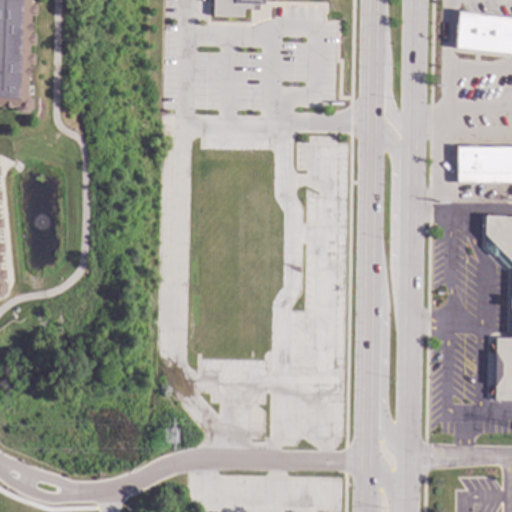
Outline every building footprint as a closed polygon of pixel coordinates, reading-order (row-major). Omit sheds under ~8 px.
[(0,0),(28,0),(28,5),(34,6),(34,16),(28,16),(28,23),(30,23),(30,32),(27,32),(27,35),(33,35),(33,45),(27,45),(27,54),(33,54),(32,65),(27,64),(27,66),(29,67),(29,76),(26,76),(25,94),(31,100),(31,109),(25,113),(18,113),(12,107),(0,106),(0,0)] [(211,0),(262,0),(262,5),(248,5),(248,10),(241,10),(241,18),(211,17),(211,0)] [(511,18),(511,56),(504,56),(452,50),(456,13),(511,18)] [(511,184),(454,185),(454,148),(511,147),(511,184)] [(511,402),(493,402),(494,339),(507,340),(508,271),(494,258),(492,258),(482,249),(483,217),(511,217),(511,402)]
